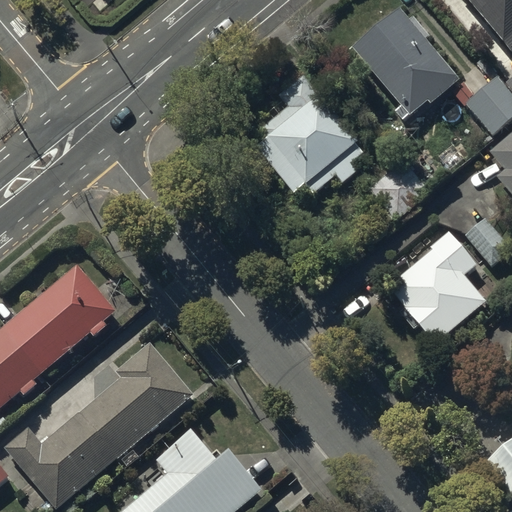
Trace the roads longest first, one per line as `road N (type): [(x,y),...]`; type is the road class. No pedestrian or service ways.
road 1 (unclassified): [(410,511),(89,126)]
road 2 (tertiary): [(239,0),(89,126)]
road 3 (unclassified): [(89,126),(0,20)]
